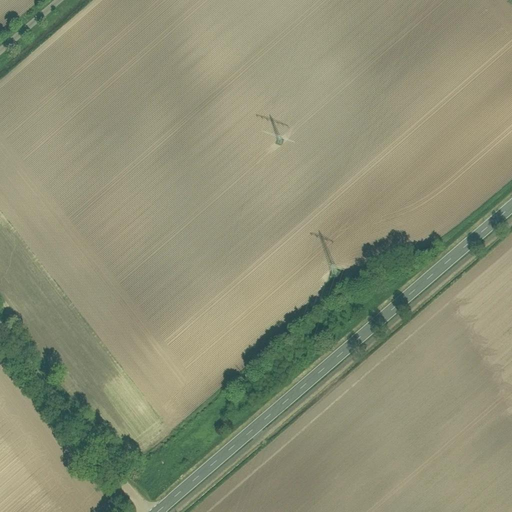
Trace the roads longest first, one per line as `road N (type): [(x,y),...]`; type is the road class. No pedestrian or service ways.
road 1 (secondary): [(511,208),(158,511)]
road 2 (unclassified): [(0,325),(147,511)]
